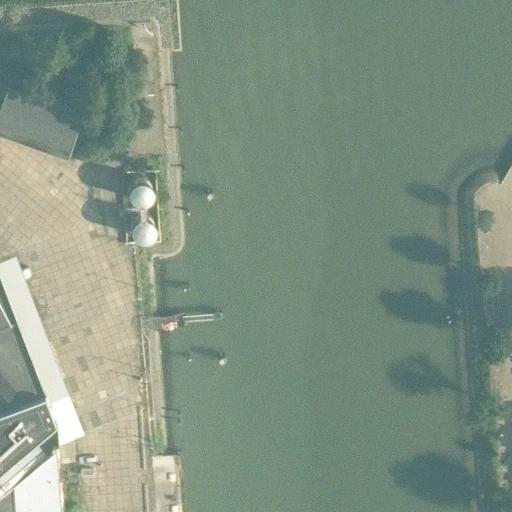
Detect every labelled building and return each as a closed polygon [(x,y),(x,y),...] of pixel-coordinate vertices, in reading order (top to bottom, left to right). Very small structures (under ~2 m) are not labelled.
[(81,108),(6,81),(0,97),(0,129),(65,153),(81,108)] [(136,239),(158,237),(155,211),(156,211),(152,172),(130,175),(136,239)] [(0,404),(42,385),(0,273),(0,404)] [(0,465),(11,456),(55,418),(45,391),(42,385),(0,404),(0,465)] [(0,511),(0,494),(7,489),(56,441),(55,418),(11,456),(0,465),(0,511)] [(61,511),(56,441),(7,489),(0,494),(0,511),(61,511)] [(75,441),(59,442),(60,465),(76,463),(75,441)]
